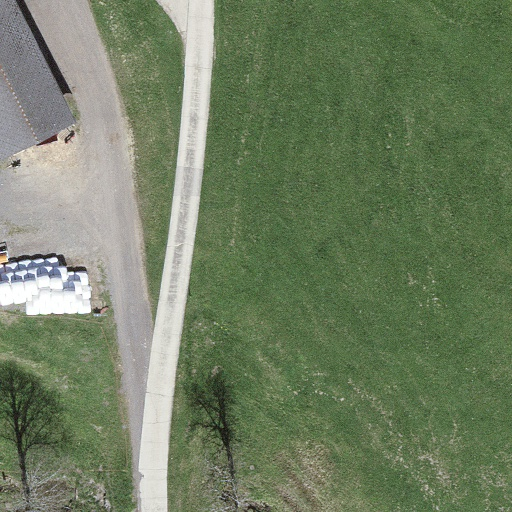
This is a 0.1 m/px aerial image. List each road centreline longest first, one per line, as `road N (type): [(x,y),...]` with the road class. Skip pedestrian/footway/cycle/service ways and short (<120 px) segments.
road 1 (track): [(208,0),(161,511)]
road 2 (track): [(72,0),(121,172),(131,306)]
road 3 (track): [(0,192),(84,205),(169,399)]
